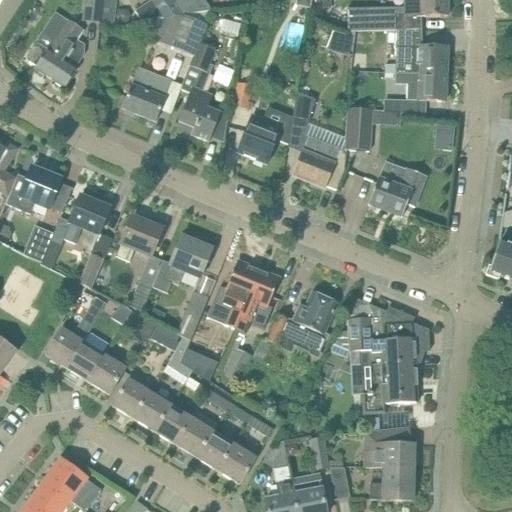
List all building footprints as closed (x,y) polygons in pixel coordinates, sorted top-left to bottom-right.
[(86,0),(84,21),(99,23),(101,0),(86,0)] [(161,0),(150,0),(142,6),(151,21),(159,19),(162,19),(173,17),(161,0)] [(161,0),(173,17),(184,15),(211,11),(203,0),(161,0)] [(329,8),(328,0),(316,0),(317,8),(329,8)] [(404,0),(404,14),(371,15),(371,11),(346,12),(347,32),(415,30),(414,18),(447,17),(446,0),(404,0)] [(119,10),(116,17),(120,24),(128,23),(131,16),(127,10),(119,10)] [(162,19),(154,42),(192,57),(194,58),(199,44),(211,11),(184,15),(173,17),(162,19)] [(64,90),(75,73),(77,70),(74,69),(82,55),(83,45),(78,41),(84,32),(67,21),(47,50),(39,45),(36,45),(33,46),(27,55),(27,59),(28,62),(36,67),(34,70),(64,90)] [(396,34),(395,74),(399,74),(445,76),(446,49),(426,48),(423,48),(422,48),(422,34),(396,34)] [(179,124),(175,135),(190,141),(192,137),(208,143),(210,139),(216,124),(219,115),(206,110),(211,97),(202,93),(213,66),(209,65),(215,50),(199,44),(194,58),(192,57),(181,86),(180,90),(189,94),(185,105),(178,124),(179,124)] [(218,65),(214,81),(231,85),(234,68),(218,65)] [(133,87),(132,87),(131,86),(122,109),(155,122),(170,85),(169,84),(168,84),(138,73),(133,87)] [(394,75),(394,85),(407,86),(406,101),(396,101),(396,114),(424,117),(424,102),(426,102),(444,103),(445,76),(399,74),(395,74),(394,75)] [(238,84),(234,107),(247,109),(251,86),(238,84)] [(303,139),(315,101),(296,95),(289,135),(303,139)] [(368,152),(371,111),(348,110),(346,151),(368,152)] [(251,116),(236,154),(266,165),(281,128),(251,116)] [(435,150),(454,151),(455,126),(436,125),(435,150)] [(308,138),(308,139),(293,176),(324,188),(333,166),(332,166),(338,150),(308,138)] [(0,193),(8,198),(15,180),(3,173),(16,150),(0,140),(0,193)] [(368,206),(401,218),(406,205),(414,208),(426,177),(405,169),(405,170),(396,167),(389,184),(377,180),(375,187),(368,206)] [(8,198),(4,207),(29,217),(35,203),(49,209),(52,200),(59,185),(60,182),(30,169),(26,180),(17,176),(15,180),(8,198)] [(79,197),(69,223),(59,219),(51,241),(50,242),(61,246),(63,241),(74,245),(81,228),(98,235),(109,209),(112,202),(95,195),(92,203),(79,197)] [(151,257),(154,249),(161,231),(131,218),(115,257),(129,263),(135,251),(151,257)] [(50,242),(51,241),(38,235),(28,258),(41,263),(50,242)] [(511,237),(508,238),(506,246),(499,243),(490,267),(488,266),(485,275),(498,280),(499,278),(511,282),(511,284),(511,237)] [(162,262),(153,287),(152,288),(152,289),(167,294),(171,284),(179,287),(185,272),(202,279),(215,249),(196,242),(195,245),(181,239),(170,265),(162,262)] [(90,255),(78,283),(82,285),(91,289),(103,260),(90,255)] [(221,304),(230,308),(223,325),(234,329),(258,271),(237,262),(225,292),(225,293),(221,304)] [(258,271),(234,329),(244,334),(249,321),(263,327),(270,311),(267,310),(279,280),(258,271)] [(152,288),(153,287),(140,282),(130,308),(142,313),(152,289),(152,288)] [(191,341),(193,336),(209,296),(195,290),(176,335),(182,338),(188,341),(189,341),(191,341)] [(262,340),(253,360),(265,365),(277,340),(312,356),(311,357),(317,360),(318,359),(319,356),(318,356),(324,343),(325,343),(327,338),(323,336),(324,334),(328,323),(337,305),(311,294),(305,310),(299,307),(292,323),(276,316),(265,341),(262,340)] [(95,299),(82,319),(93,326),(106,306),(95,299)] [(119,306),(111,320),(122,326),(124,323),(130,312),(119,306)] [(360,353),(360,367),(352,367),(353,395),(363,395),(364,415),(384,414),(383,406),(417,404),(415,365),(414,353),(424,353),(429,352),(428,331),(423,329),(411,324),(413,319),(388,308),(385,313),(374,308),(369,320),(348,321),(349,341),(350,353),(360,353)] [(130,312),(124,323),(136,330),(149,338),(153,331),(155,326),(130,312)] [(66,370),(82,343),(61,330),(44,356),(66,370)] [(149,339),(174,352),(179,344),(153,331),(149,338),(149,339)] [(174,352),(164,367),(187,381),(188,378),(192,372),(192,371),(181,365),(181,364),(188,341),(182,338),(179,344),(174,352)] [(16,353),(0,341),(0,372),(1,373),(16,353)] [(82,343),(66,370),(87,383),(103,356),(82,343)] [(239,384),(252,357),(236,349),(224,376),(239,384)] [(187,350),(181,365),(192,371),(192,372),(210,383),(218,364),(187,350)] [(103,356),(87,383),(109,396),(125,370),(103,356)] [(205,399),(210,391),(188,378),(187,381),(183,386),(205,399)] [(128,380),(122,390),(111,407),(133,420),(150,394),(128,380)] [(225,412),(230,404),(210,391),(205,399),(225,412)] [(150,394),(133,420),(154,433),(171,407),(150,394)] [(246,425),(251,417),(230,404),(225,412),(246,425)] [(171,407),(154,433),(175,446),(192,420),(171,407)] [(251,417),(246,425),(268,439),(273,430),(251,417)] [(192,420),(175,446),(196,459),(213,433),(192,420)] [(365,434),(364,469),(382,470),(413,471),(413,465),(417,465),(417,453),(413,453),(413,446),(401,446),(387,446),(385,432),(365,434)] [(213,433),(196,459),(217,472),(234,446),(213,433)] [(308,441),(314,470),(329,468),(328,462),(327,462),(324,438),(323,438),(311,440),(308,441)] [(273,445),(262,462),(274,469),(277,484),(280,497),(265,501),(267,511),(295,511),(290,482),(282,443),(273,445)] [(234,446),(217,472),(239,486),(256,459),(234,446)] [(44,483),(77,508),(82,511),(85,511),(101,492),(60,461),(44,483)] [(342,469),(329,468),(335,500),(350,497),(344,469),(342,469)] [(369,485),(369,501),(412,502),(413,471),(382,470),(382,485),(369,485)] [(303,479),(290,482),(295,511),(324,511),(322,498),(319,485),(305,488),(303,479)] [(44,483),(29,504),(40,511),(62,511),(69,502),(44,483)] [(137,503),(129,511),(144,511),(146,510),(137,503)]
